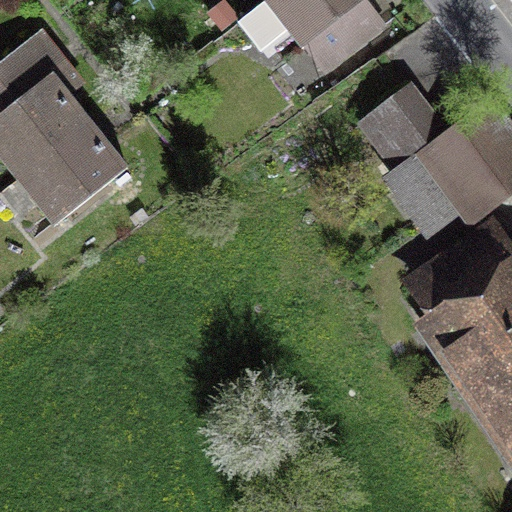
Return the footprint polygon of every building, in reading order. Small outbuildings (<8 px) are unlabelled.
[(267,0),(265,2),(236,25),(258,52),(286,30),(321,73),(383,24),(364,1),(365,0),(267,0)] [(38,31),(0,60),(0,160),(14,178),(89,121),(67,93),(79,84),(38,31)] [(411,88),(364,124),(399,171),(392,176),(430,227),(463,203),(469,210),(511,177),(511,132),(490,103),(447,135),(411,88)] [(126,168),(89,121),(14,178),(52,226),(126,168)] [(415,286),(511,429),(511,258),(494,232),(415,286)] [(0,261),(0,308),(18,299),(0,261)]
